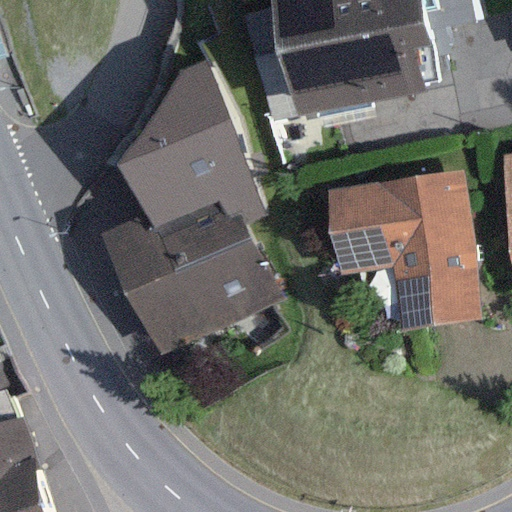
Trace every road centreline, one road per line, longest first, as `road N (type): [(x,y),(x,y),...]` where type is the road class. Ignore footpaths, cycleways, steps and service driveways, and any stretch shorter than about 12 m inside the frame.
road 1 (secondary): [(7,222),(87,388),(150,473),(197,511)]
road 2 (residential): [(7,222),(113,104),(142,0)]
road 3 (unknown): [(511,103),(351,135)]
